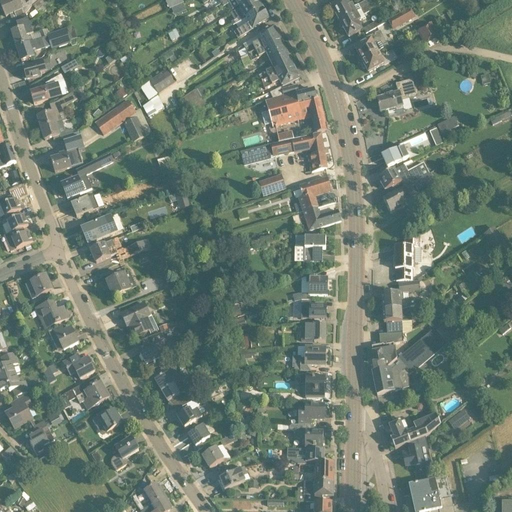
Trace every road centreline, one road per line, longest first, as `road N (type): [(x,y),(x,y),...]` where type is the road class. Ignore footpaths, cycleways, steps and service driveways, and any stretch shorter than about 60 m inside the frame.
road 1 (secondary): [(351,511),(355,215),(338,104)]
road 2 (residential): [(204,511),(117,377),(57,251)]
road 3 (unclassified): [(338,104),(433,50),(511,60)]
road 4 (residential): [(57,251),(0,87)]
